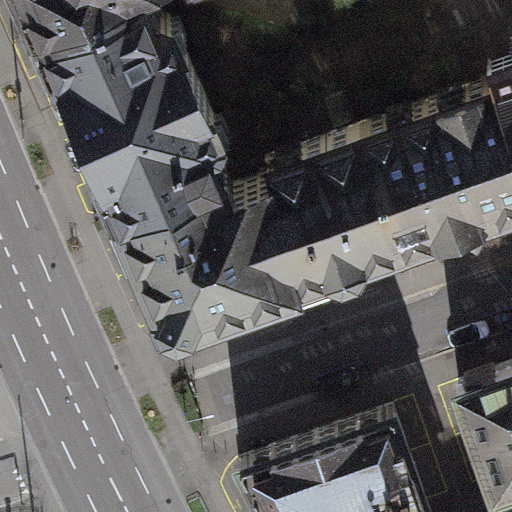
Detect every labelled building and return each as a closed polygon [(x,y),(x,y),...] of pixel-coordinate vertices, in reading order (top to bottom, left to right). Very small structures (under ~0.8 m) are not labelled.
[(26,0),(39,26),(99,0),(26,0)] [(146,0),(99,0),(39,26),(56,66),(51,72),(60,92),(68,96),(89,144),(86,154),(95,174),(104,178),(118,211),(221,167),(209,140),(224,133),(169,3),(151,10),(146,0)] [(511,47),(488,56),(494,72),(511,124),(511,47)] [(511,198),(511,124),(494,72),(358,119),(399,237),(408,234),(417,240),(433,235),(438,224),(464,215),(475,219),(489,216),(494,204),(511,198)] [(156,294),(157,303),(162,312),(170,317),(182,318),(191,312),(224,300),(237,303),(252,299),(259,288),(331,263),(341,266),(357,261),(363,251),(399,237),(358,119),(264,152),(269,165),(226,180),(221,167),(118,211),(134,245),(132,255),(138,274),(148,276),(156,294)] [(511,359),(458,379),(494,481),(511,474),(511,359)] [(424,511),(384,399),(231,453),(260,511),(424,511)]
